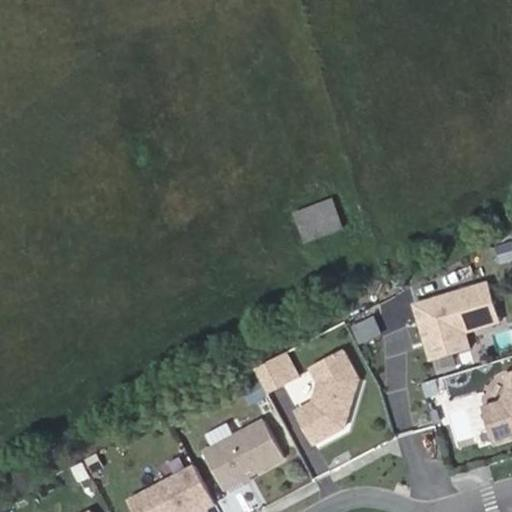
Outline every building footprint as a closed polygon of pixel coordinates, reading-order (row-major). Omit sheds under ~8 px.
[(335,197),(295,213),(307,241),(346,227),(335,197)] [(511,240),(494,244),(498,264),(511,261),(511,240)] [(510,317),(497,276),(423,298),(440,354),(483,341),(478,327),(510,317)] [(346,428),(361,379),(347,352),(315,369),(322,383),(316,403),(300,412),(317,444),(346,428)] [(303,378),(290,354),(266,367),(279,391),(303,378)] [(511,438),(511,373),(503,376),(508,390),(500,404),(481,410),(492,445),(511,438)] [(234,482),(294,450),(274,412),(214,445),(234,482)] [(83,457),(89,474),(103,468),(96,452),(83,457)] [(210,506),(223,499),(226,497),(205,459),(139,495),(148,511),(189,511),(208,502),(210,506)]
